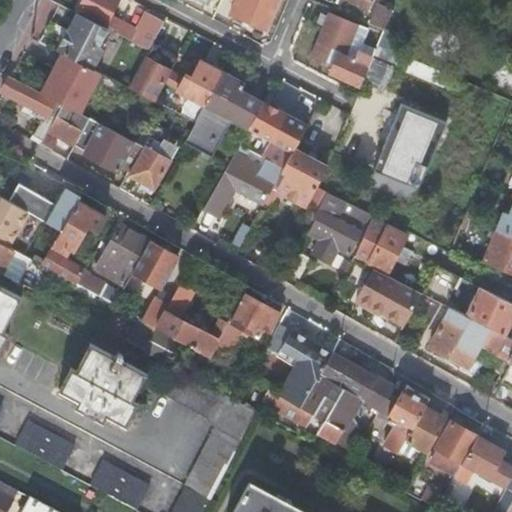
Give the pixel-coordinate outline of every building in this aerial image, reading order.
[(114,33),(148,51),(151,44),(164,21),(147,11),(137,30),(111,16),(118,0),(84,0),(79,11),(114,31),(114,33)] [(267,30),(278,0),(238,0),(237,2),(235,8),(239,10),(237,17),(267,30)] [(62,53),(93,69),(103,49),(99,47),(101,43),(108,30),(77,13),(77,15),(72,23),(68,31),(57,51),(62,53)] [(331,73),(360,86),(362,81),(377,45),(383,30),(369,24),(355,58),(353,57),(352,60),(339,55),(334,64),(327,61),(333,47),(346,53),(358,25),(329,13),(306,68),(328,80),(331,73)] [(204,106),(222,73),(200,61),(190,78),(185,75),(183,78),(170,72),(177,58),(151,44),(148,51),(129,88),(154,101),(164,82),(177,89),(176,91),(204,106)] [(377,45),(362,81),(383,89),(398,54),(377,45)] [(93,69),(62,53),(51,73),(40,94),(62,105),(80,114),(101,73),(93,69)] [(195,122),(183,142),(203,153),(220,122),(229,127),(233,119),(249,127),(263,102),(241,90),(244,85),(222,73),(204,106),(195,122)] [(0,93),(2,94),(22,104),(42,114),(31,135),(34,136),(43,141),(47,132),(62,105),(40,94),(8,77),(0,93)] [(249,127),(293,151),(294,149),(307,125),(263,102),(249,127)] [(427,167),(446,122),(401,103),(382,148),(427,167)] [(80,114),(62,105),(47,132),(74,147),(74,146),(89,119),(80,114)] [(129,151),(137,156),(142,147),(89,119),(74,146),(85,151),(83,154),(117,172),(129,151)] [(212,157),(229,127),(220,122),(203,153),(212,157)] [(40,146),(43,141),(34,136),(32,141),(40,146)] [(235,190),(263,206),(264,203),(272,189),(282,171),(283,169),(265,159),(261,167),(256,176),(239,166),(244,157),(248,149),(239,145),(203,210),(219,219),(235,190)] [(139,187),(150,193),(170,161),(145,147),(129,175),(142,182),(139,187)] [(283,169),(282,171),(287,173),(276,191),(277,192),(304,206),(326,167),(294,149),(293,151),(283,169)] [(256,176),(261,167),(244,157),(239,166),(256,176)] [(43,222),(61,231),(78,201),(83,192),(76,188),(74,193),(63,187),(55,200),(49,197),(46,203),(38,199),(40,196),(18,184),(14,192),(8,202),(13,205),(28,213),(29,213),(43,222)] [(303,214),(313,220),(328,193),(318,187),(303,214)] [(272,189),(264,203),(269,206),(277,192),(276,191),(272,189)] [(313,220),(306,231),(321,239),(313,255),(328,264),(337,248),(349,255),(357,241),(323,223),(332,206),(368,224),(372,215),(328,193),(313,220)] [(0,243),(9,249),(28,213),(13,205),(8,202),(0,197),(0,243)] [(61,231),(53,245),(57,248),(60,244),(73,251),(86,228),(87,228),(97,233),(106,217),(78,201),(61,231)] [(503,212),(496,230),(498,230),(511,236),(511,208),(509,214),(503,212)] [(369,262),(387,272),(394,259),(401,245),(407,234),(389,225),(372,217),(355,256),(369,262)] [(125,283),(149,241),(122,226),(97,268),(107,273),(106,274),(116,280),(117,279),(125,283)] [(511,236),(498,230),(496,230),(483,262),(511,274),(511,236)] [(177,257),(149,241),(125,283),(122,289),(130,294),(140,277),(145,280),(142,285),(157,293),(177,257)] [(0,273),(19,284),(31,261),(23,257),(9,249),(0,243),(0,273)] [(401,245),(394,259),(405,265),(413,251),(401,245)] [(75,285),(83,271),(49,251),(40,266),(75,285)] [(436,265),(422,293),(448,306),(463,279),(436,265)] [(373,308),(404,325),(422,293),(373,268),(356,298),(373,308)] [(120,291),(83,271),(75,285),(112,305),(120,291)] [(223,305),(233,311),(246,287),(235,281),(223,305)] [(164,312),(154,328),(209,358),(219,339),(223,332),(217,329),(212,337),(178,319),(194,289),(181,282),(164,312)] [(0,352),(9,335),(4,332),(21,299),(0,287),(0,352)] [(511,303),(482,288),(467,316),(489,327),(502,334),(511,315),(511,303)] [(256,337),(262,327),(269,331),(278,314),(245,296),(244,298),(241,297),(236,306),(239,307),(231,323),(228,321),(226,326),(223,332),(219,339),(209,358),(221,365),(241,328),(256,337)] [(140,311),(136,318),(154,328),(164,312),(150,304),(145,314),(140,311)] [(402,329),(404,325),(373,308),(371,312),(402,329)] [(502,334),(489,327),(483,338),(445,318),(429,347),(466,367),(481,340),(492,349),(486,362),(502,371),(508,361),(511,352),(511,338),(511,339),(502,334)] [(122,361),(131,344),(100,327),(91,344),(90,344),(75,370),(71,368),(59,390),(78,400),(74,407),(103,423),(107,416),(126,426),(138,404),(133,401),(147,374),(122,361)] [(176,344),(153,331),(142,348),(166,361),(176,344)] [(295,369),(279,397),(300,408),(331,355),(291,332),(276,358),(295,369)] [(511,352),(508,361),(511,362),(511,363),(502,382),(511,387),(511,352)] [(363,400),(379,409),(387,394),(392,386),(332,353),(331,355),(300,408),(279,397),(278,396),(269,410),(306,430),(315,416),(324,421),(317,433),(343,448),(356,426),(348,422),(363,400)] [(185,486),(211,500),(258,413),(234,400),(176,368),(162,394),(208,419),(216,429),(185,486)] [(424,407),(429,398),(407,386),(398,400),(387,394),(379,409),(376,415),(396,426),(381,451),(395,459),(406,439),(424,407)] [(446,419),(424,407),(406,439),(427,452),(446,419)] [(455,417),(451,422),(462,429),(466,423),(455,417)] [(455,475),(462,463),(480,431),(466,423),(462,429),(451,422),(436,448),(439,449),(432,461),(431,462),(455,475)] [(28,423),(15,448),(60,472),(74,448),(28,423)] [(495,511),(507,511),(511,504),(511,466),(500,460),(505,452),(494,445),(496,441),(480,431),(462,463),(509,489),(495,511)] [(102,462),(88,487),(135,511),(148,487),(102,462)] [(302,511),(290,505),(292,501),(279,494),(277,498),(250,484),(234,511),(302,511)] [(185,488),(171,511),(204,511),(210,501),(185,488)] [(425,488),(420,498),(436,507),(441,497),(425,488)] [(0,511),(8,511),(14,502),(0,494),(0,511)]
